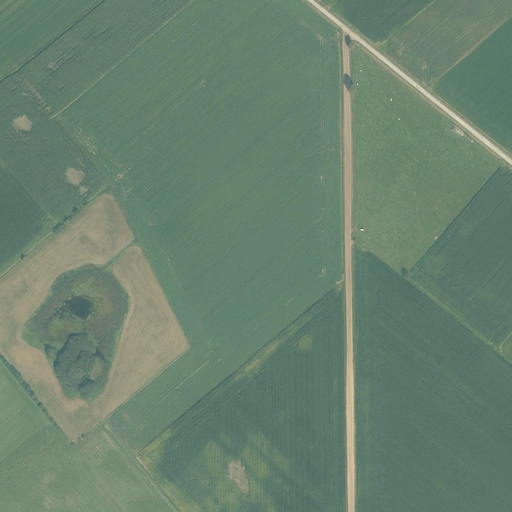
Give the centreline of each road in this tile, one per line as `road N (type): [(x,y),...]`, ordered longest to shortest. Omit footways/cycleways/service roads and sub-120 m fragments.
road 1 (track): [(352,511),(346,30)]
road 2 (track): [(511,162),(346,30)]
